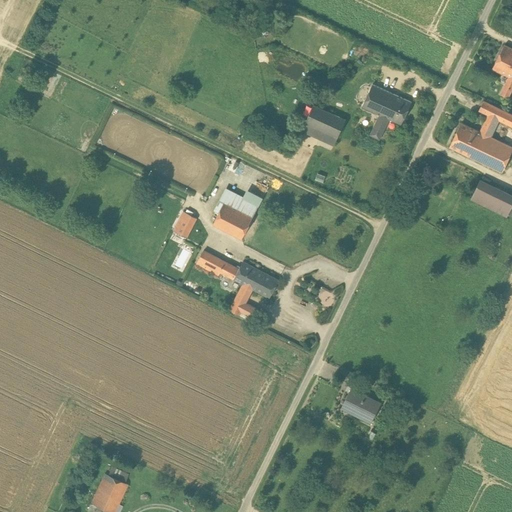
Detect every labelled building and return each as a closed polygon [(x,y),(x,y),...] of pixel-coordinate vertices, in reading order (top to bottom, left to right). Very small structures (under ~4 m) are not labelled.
[(511,73),(511,49),(504,45),(492,69),(510,77),(511,73)] [(511,92),(511,78),(510,77),(502,94),(510,97),(511,92)] [(372,86),(362,107),(379,116),(390,94),(372,86)] [(390,94),(379,116),(388,120),(400,126),(410,104),(390,94)] [(487,115),(480,131),(491,137),(499,121),(511,126),(511,114),(483,101),(478,110),(487,115)] [(345,121),(314,105),(306,122),(337,138),(345,121)] [(379,116),(369,136),(378,140),(388,120),(379,116)] [(337,138),(306,122),(302,131),(334,146),(337,138)] [(480,131),(461,123),(450,147),(468,156),(480,131)] [(511,146),(491,137),(480,131),(468,156),(502,172),(511,151),(511,146)] [(318,173),(315,179),(323,182),(325,176),(318,173)] [(511,194),(481,180),(471,199),(507,217),(508,215),(511,205),(511,194)] [(224,202),(253,217),(259,206),(227,189),(216,210),(219,212),(224,202)] [(219,212),(213,224),(242,238),(253,217),(224,202),(219,212)] [(197,218),(183,211),(174,231),(187,238),(197,218)] [(239,269),(204,250),(197,264),(219,275),(221,272),(234,279),(239,269)] [(279,280),(243,261),(239,269),(234,279),(243,284),(253,289),(269,298),(279,280)] [(243,284),(230,309),(239,315),(241,312),(254,318),(258,309),(246,302),(253,289),(243,284)] [(358,375),(343,368),(339,376),(354,383),(358,375)] [(367,395),(351,388),(341,408),(371,423),(378,408),(364,401),(367,395)] [(381,402),(367,395),(364,401),(378,408),(381,402)] [(372,431),(368,437),(373,440),(376,434),(372,431)] [(128,474),(112,466),(108,475),(124,483),(128,474)] [(104,474),(91,503),(102,509),(109,511),(114,511),(118,504),(128,484),(124,483),(108,475),(104,474)] [(100,511),(102,509),(91,503),(87,511),(89,511),(100,511)]
